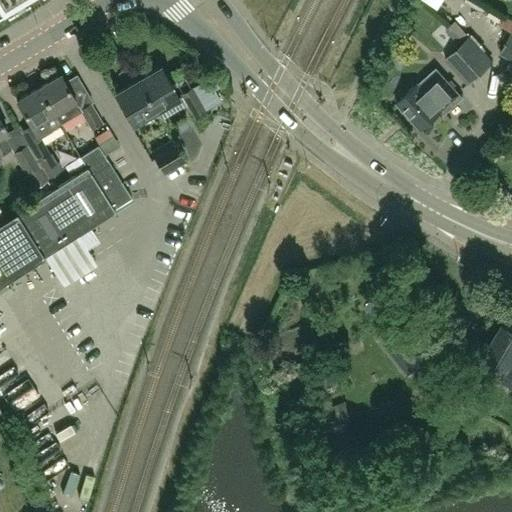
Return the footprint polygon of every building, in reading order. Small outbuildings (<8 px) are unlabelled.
[(0,0),(0,11),(7,7),(4,2),(8,0),(0,0)] [(511,58),(511,32),(500,52),(511,58)] [(468,83),(493,61),(470,36),(446,58),(468,83)] [(137,80),(154,110),(177,97),(160,67),(137,80)] [(38,87),(59,123),(80,110),(91,128),(102,122),(90,103),(81,108),(60,74),(38,87)] [(444,113),(462,96),(442,74),(424,90),(418,83),(396,102),(421,129),(441,110),(444,113)] [(115,93),(132,123),(154,110),(137,80),(115,93)] [(38,136),(59,123),(38,87),(16,100),(30,124),(37,135),(27,141),(49,177),(59,171),(38,136)] [(194,118),(206,112),(192,88),(180,94),(194,118)] [(224,142),(234,113),(220,108),(209,137),(224,142)] [(0,154),(9,149),(1,135),(6,132),(0,121),(0,154)] [(184,160),(172,139),(151,151),(163,172),(184,160)] [(0,220),(0,282),(26,267),(44,255),(91,225),(114,210),(113,208),(131,197),(105,155),(98,144),(80,156),(86,166),(71,176),(16,211),(5,217),(0,220)] [(25,145),(13,152),(34,187),(46,179),(25,145)] [(511,328),(502,323),(502,324),(485,354),(484,354),(484,355),(498,363),(491,375),(511,387),(511,384),(511,364),(510,363),(511,358),(511,328)] [(436,348),(421,329),(392,353),(407,372),(436,348)] [(311,375),(327,370),(323,359),(307,364),(311,375)] [(313,414),(321,434),(353,420),(345,401),(313,414)]
